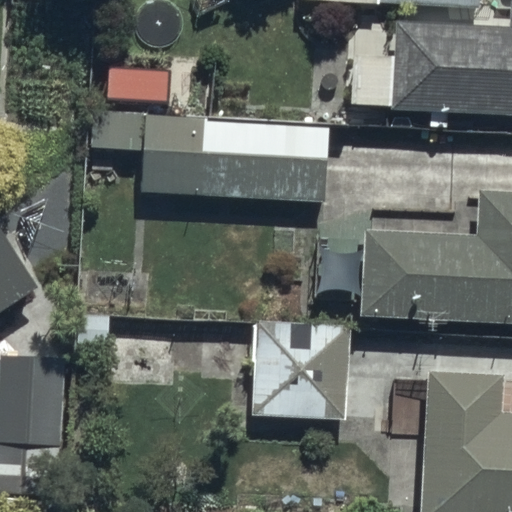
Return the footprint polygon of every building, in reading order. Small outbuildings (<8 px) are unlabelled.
[(479,0),(325,0),(325,14),(383,17),(383,12),(479,17),(479,0)] [(511,134),(511,20),(511,42),(396,38),(395,75),(355,73),(353,122),(393,123),(393,130),(511,134)] [(329,136),(147,123),(143,205),(325,214),(329,136)] [(511,343),(511,211),(478,211),(477,252),(365,249),(362,340),(511,343)] [(0,320),(29,300),(0,257),(0,320)] [(348,432),(351,335),(254,334),(250,429),(348,432)] [(0,511),(59,511),(64,372),(0,371),(0,511)] [(511,511),(511,399),(503,399),(504,394),(428,391),(423,511),(511,511)]
